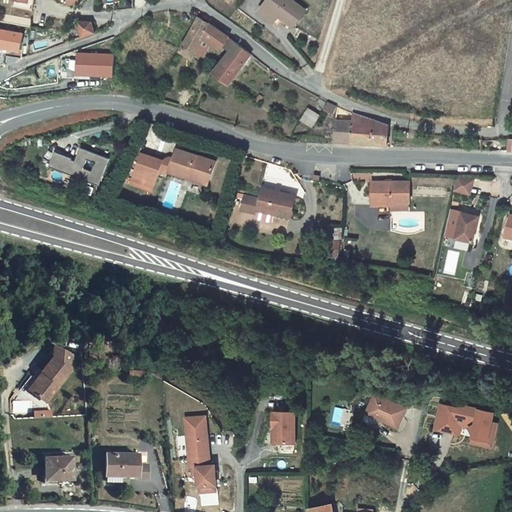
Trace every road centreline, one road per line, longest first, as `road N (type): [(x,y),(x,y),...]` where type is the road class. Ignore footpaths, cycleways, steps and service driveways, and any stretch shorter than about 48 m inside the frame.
road 1 (tertiary): [(511,164),(320,156),(98,104),(0,125)]
road 2 (residential): [(511,132),(420,127),(315,87),(196,1)]
road 3 (secondary): [(285,300),(0,204)]
road 4 (secondary): [(0,227),(119,264),(285,300)]
road 5 (secondary): [(511,361),(285,300)]
road 6 (residential): [(196,1),(15,67)]
